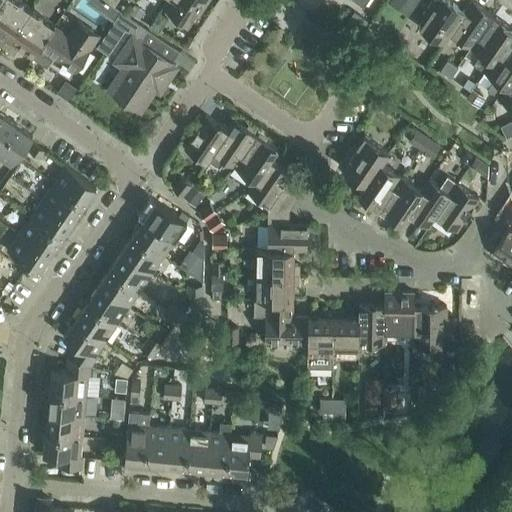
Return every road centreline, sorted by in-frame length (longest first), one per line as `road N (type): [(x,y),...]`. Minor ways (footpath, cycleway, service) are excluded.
road 1 (residential): [(211,77),(318,149),(316,209),(414,265),(465,254),(511,155)]
road 2 (residential): [(274,511),(257,501),(13,483)]
road 3 (residential): [(23,341),(133,168)]
road 4 (residential): [(133,168),(0,76)]
road 5 (residential): [(13,483),(23,341)]
road 6 (residential): [(133,168),(161,149),(211,77)]
